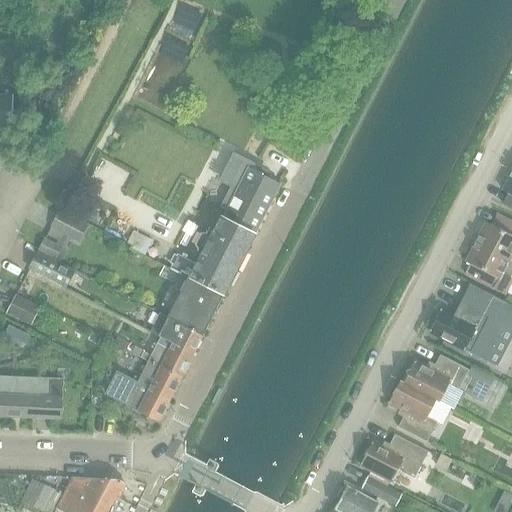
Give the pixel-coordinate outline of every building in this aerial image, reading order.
[(0,126),(10,127),(11,93),(0,93),(0,126)] [(182,272),(224,293),(254,235),(280,184),(248,168),(251,162),(232,153),(217,182),(229,188),(220,208),(226,211),(222,219),(221,218),(213,233),(208,230),(206,234),(201,234),(195,245),(198,249),(196,253),(201,256),(197,265),(177,255),(169,269),(180,275),(182,272)] [(511,170),(511,171),(502,190),(507,193),(502,204),(511,208),(511,170)] [(87,224),(60,209),(51,226),(79,240),(87,224)] [(485,222),(475,242),(511,260),(511,222),(496,214),(491,225),(485,222)] [(132,231),(126,244),(131,246),(129,249),(144,256),(152,241),(132,231)] [(56,244),(45,238),(39,249),(50,255),(56,244)] [(511,260),(475,242),(465,261),(470,264),(465,274),(504,295),(511,279),(511,260)] [(71,268),(38,251),(29,268),(62,285),(71,268)] [(167,317),(202,335),(224,293),(182,272),(180,275),(169,269),(163,266),(159,275),(173,284),(177,277),(186,280),(167,317)] [(440,309),(429,331),(458,346),(459,350),(463,349),(485,360),(502,327),(511,332),(511,306),(469,284),(453,316),(447,312),(445,309),(442,310),(440,309)] [(15,295),(6,313),(31,326),(40,308),(15,295)] [(192,354),(202,335),(167,317),(160,314),(158,318),(151,333),(160,337),(192,354)] [(117,337),(112,345),(125,351),(129,344),(117,337)] [(148,360),(181,377),(192,354),(160,337),(151,356),(143,352),(144,351),(134,347),(131,353),(147,362),(148,360)] [(403,382),(403,383),(436,400),(435,400),(439,402),(448,385),(458,390),(462,392),(482,402),(492,382),(468,370),(440,355),(434,366),(428,368),(414,361),(410,370),(406,371),(407,375),(403,382)] [(158,422),(181,377),(148,360),(147,362),(139,379),(134,377),(132,381),(117,373),(106,394),(126,404),(125,405),(158,422)] [(58,368),(57,378),(63,378),(69,378),(70,368),(58,368)] [(0,414),(62,417),(63,378),(57,378),(0,375),(0,371),(0,370),(0,414)] [(427,417),(435,400),(436,400),(403,383),(403,382),(400,380),(388,402),(390,403),(391,407),(395,406),(402,409),(404,416),(398,427),(426,442),(437,422),(427,417)] [(366,467),(371,470),(361,488),(395,506),(401,494),(386,487),(390,480),(392,481),(399,468),(415,476),(428,452),(394,434),(389,445),(382,448),(371,442),(360,464),(361,465),(363,468),(366,467)] [(441,454),(435,466),(446,472),(452,460),(441,454)] [(45,511),(55,489),(31,478),(21,500),(45,511)] [(71,478),(54,511),(111,511),(126,484),(117,479),(71,478)] [(373,511),(378,503),(346,486),(334,508),(341,511),(373,511)] [(511,496),(503,492),(499,499),(511,505),(511,503),(511,496)]
